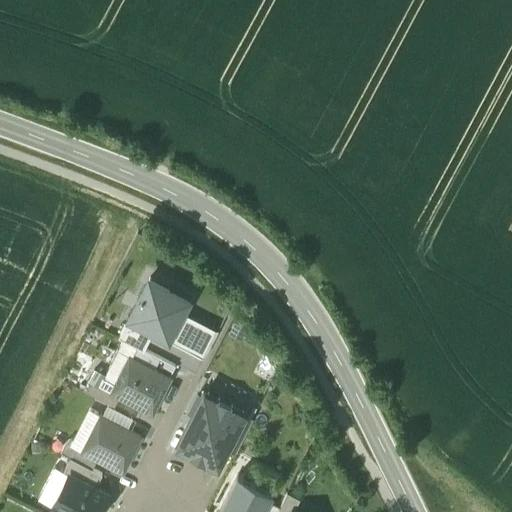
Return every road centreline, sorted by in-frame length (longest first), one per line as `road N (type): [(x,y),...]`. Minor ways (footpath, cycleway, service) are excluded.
road 1 (tertiary): [(412,511),(314,318),(242,238),(192,205),(0,127)]
road 2 (residential): [(129,507),(192,382)]
